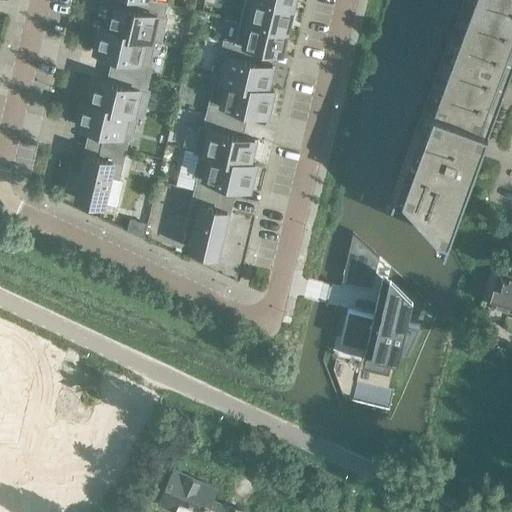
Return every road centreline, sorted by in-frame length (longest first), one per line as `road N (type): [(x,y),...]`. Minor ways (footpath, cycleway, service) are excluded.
road 1 (residential): [(0,198),(243,313),(267,312),(280,293),(349,0)]
road 2 (tertiary): [(454,511),(156,371)]
road 3 (residential): [(0,469),(108,467),(156,371)]
road 4 (residential): [(40,0),(0,181)]
road 5 (tertiary): [(156,371),(0,298)]
